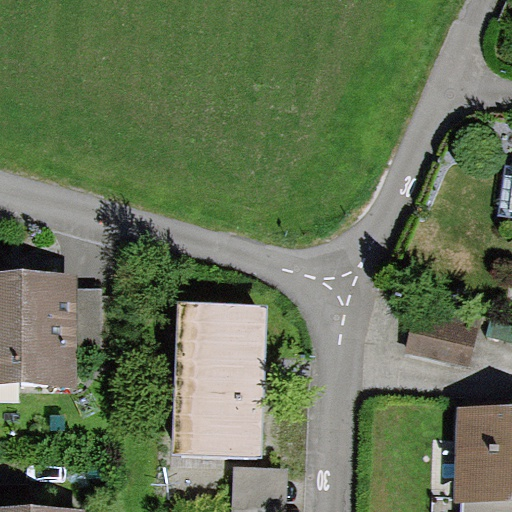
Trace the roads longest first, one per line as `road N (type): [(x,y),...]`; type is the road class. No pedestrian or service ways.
road 1 (residential): [(0,194),(353,289)]
road 2 (residential): [(353,289),(477,0)]
road 3 (residential): [(332,511),(342,339),(353,289)]
